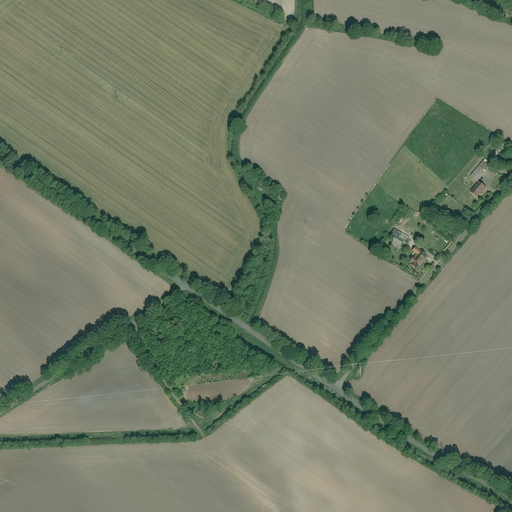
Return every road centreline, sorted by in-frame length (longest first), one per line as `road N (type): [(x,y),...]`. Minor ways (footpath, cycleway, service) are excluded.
road 1 (unclassified): [(341,389),(511,181)]
road 2 (unclassified): [(0,155),(193,285)]
road 3 (unclassified): [(193,285),(0,414)]
road 4 (unclassified): [(341,389),(511,497)]
road 5 (unclassified): [(193,285),(341,389)]
